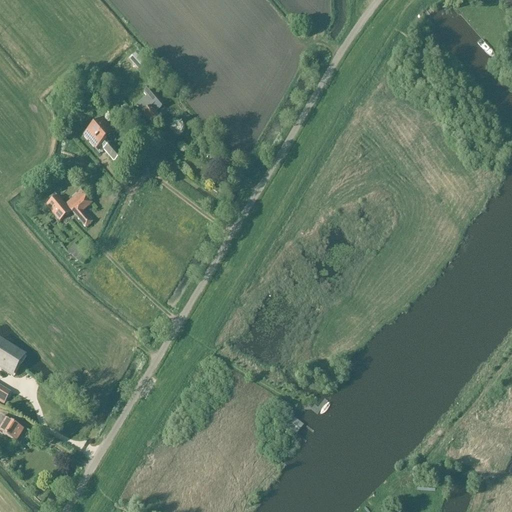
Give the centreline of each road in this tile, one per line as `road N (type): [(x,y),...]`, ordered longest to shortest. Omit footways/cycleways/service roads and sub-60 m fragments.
road 1 (unclassified): [(64,511),(377,0)]
road 2 (track): [(107,166),(127,191),(151,176),(231,232)]
